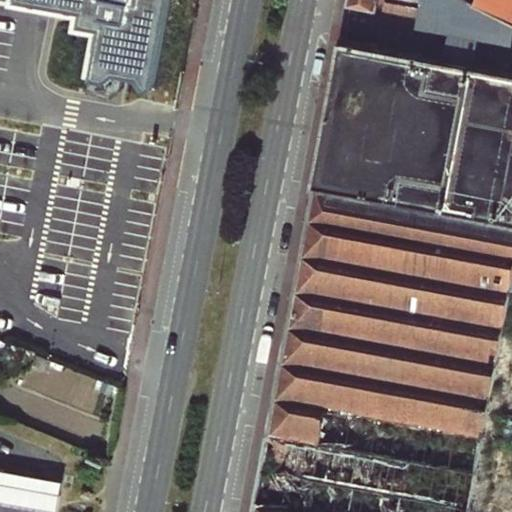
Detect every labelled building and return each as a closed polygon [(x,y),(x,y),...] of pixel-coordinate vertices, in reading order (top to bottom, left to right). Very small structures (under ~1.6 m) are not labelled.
[(418,25),(450,32),(479,37),(511,43),(511,18),(474,0),(422,0),(422,7),(418,25)] [(511,0),(474,0),(511,18),(511,0)] [(446,58),(475,64),(479,37),(450,32),(446,58)] [(511,70),(475,64),(446,58),(343,40),(288,325),(268,433),(478,470),(511,289),(511,70)] [(167,151),(170,135),(161,133),(158,149),(167,151)] [(0,190),(0,222),(13,224),(17,193),(0,190)] [(469,511),(478,470),(268,433),(252,511),(469,511)] [(62,474),(0,463),(0,492),(57,503),(62,474)]
